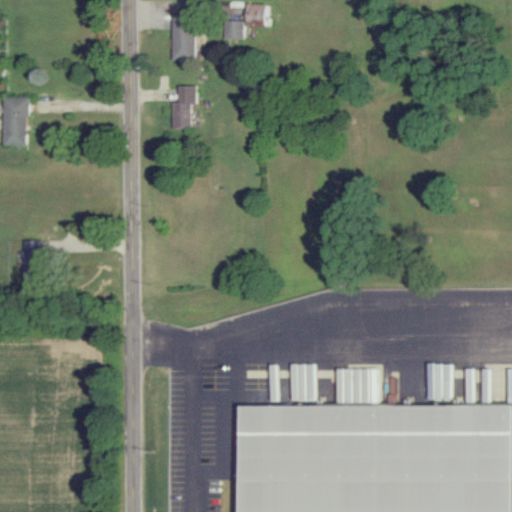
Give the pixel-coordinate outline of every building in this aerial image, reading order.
[(269,26),(269,3),(248,3),(248,26),(269,26)] [(195,59),(195,12),(173,12),(173,59),(195,59)] [(192,103),(196,103),(196,84),(178,84),(178,101),(172,101),(172,128),(192,128),(192,103)] [(3,96),(3,143),(27,143),(27,96),(3,96)] [(39,239),(22,240),(22,293),(43,293),(43,266),(39,266),(39,239)] [(511,511),(511,404),(243,404),(243,511),(511,511)]
